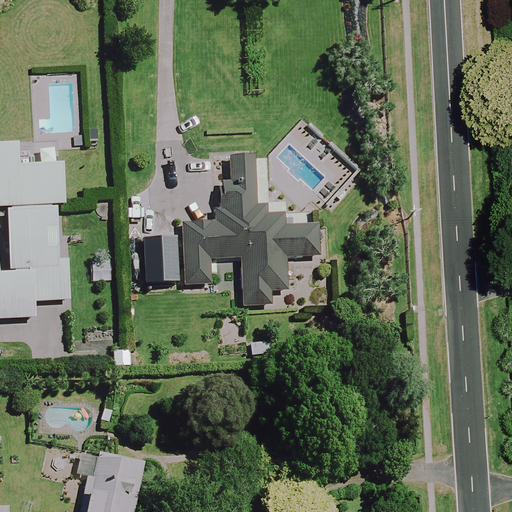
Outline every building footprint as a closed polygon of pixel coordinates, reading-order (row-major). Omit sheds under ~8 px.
[(60,144),(17,146),(0,147),(0,211),(5,211),(9,277),(0,276),(0,323),(34,322),(33,305),(69,303),(67,263),(57,264),(55,209),(63,208),(60,144)] [(275,294),(286,293),(285,262),(316,261),(315,230),(283,230),(283,218),(266,219),(266,209),(255,210),(255,162),(226,162),(226,199),(215,200),(215,227),(182,227),(183,290),(210,289),(209,263),(239,263),(240,311),(276,310),(275,294)] [(87,335),(88,344),(69,345),(69,370),(127,369),(127,352),(116,352),(116,335),(87,335)] [(271,345),(250,346),(250,360),(272,359),(271,345)] [(133,511),(143,465),(81,454),(77,479),(86,481),(80,511),(133,511)]
